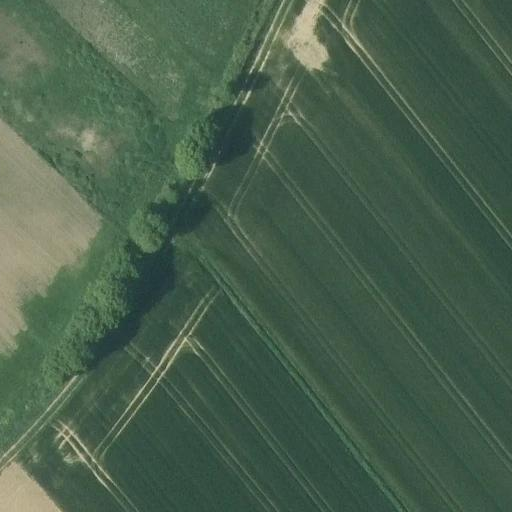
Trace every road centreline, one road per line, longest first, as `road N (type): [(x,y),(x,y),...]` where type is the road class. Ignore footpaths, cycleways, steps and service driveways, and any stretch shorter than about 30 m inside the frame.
road 1 (track): [(304,0),(244,122),(79,374),(0,455)]
road 2 (track): [(178,223),(405,511)]
